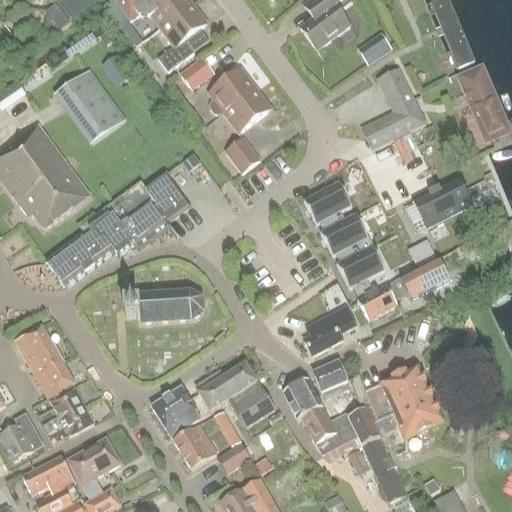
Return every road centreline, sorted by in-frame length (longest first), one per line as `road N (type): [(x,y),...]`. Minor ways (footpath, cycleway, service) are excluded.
road 1 (residential): [(205,263),(292,196),(316,168),(321,136),(219,0)]
road 2 (residential): [(59,307),(84,283),(146,256),(168,250),(205,263)]
road 3 (residential): [(250,334),(313,369),(350,358),(403,363)]
road 4 (residential): [(131,403),(159,395),(250,334)]
road 5 (unknown): [(250,334),(347,246)]
road 6 (residential): [(202,511),(131,403)]
road 7 (residential): [(131,403),(59,307)]
